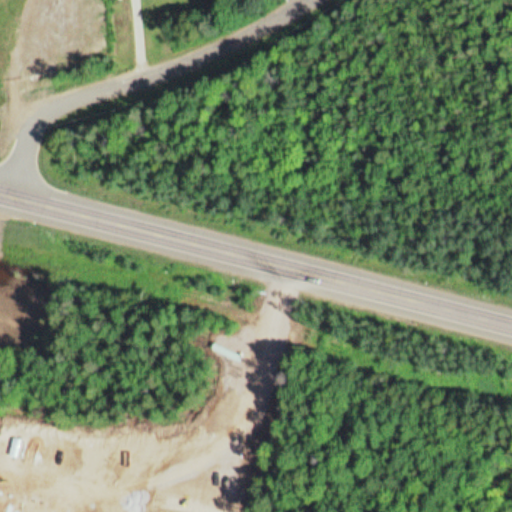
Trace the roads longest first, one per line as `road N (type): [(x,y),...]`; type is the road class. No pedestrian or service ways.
road 1 (secondary): [(511,323),(0,185)]
road 2 (residential): [(332,0),(243,54),(48,110),(23,190)]
